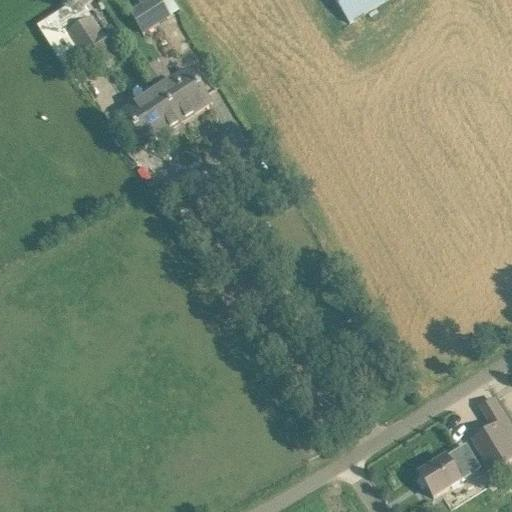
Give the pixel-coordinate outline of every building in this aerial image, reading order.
[(153,0),(129,16),(143,36),(170,18),(158,0),(153,0)] [(333,0),(349,25),(388,0),(333,0)] [(112,55),(99,35),(90,21),(66,36),(89,70),(112,55)] [(143,72),(157,94),(159,92),(181,125),(209,106),(188,73),(175,82),(160,61),(143,72)] [(159,92),(157,94),(123,115),(145,148),(181,125),(159,92)] [(481,410),(494,431),(419,477),(433,500),(450,490),(488,466),(493,474),(511,462),(511,434),(493,403),(481,410)]
